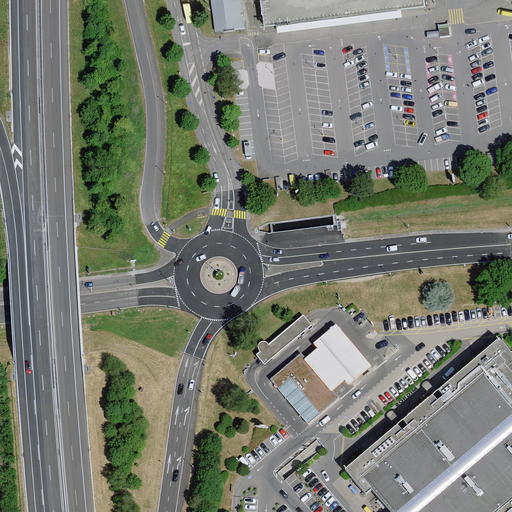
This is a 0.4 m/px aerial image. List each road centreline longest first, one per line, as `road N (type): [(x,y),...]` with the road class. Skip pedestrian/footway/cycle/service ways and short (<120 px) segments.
road 1 (motorway): [(77,511),(50,0)]
road 2 (motorway): [(26,0),(39,331)]
road 3 (motorway): [(197,252),(163,239),(151,223),(153,111),(130,0)]
road 4 (secondary): [(511,238),(279,257),(234,248)]
road 5 (secondary): [(242,296),(387,262),(511,251)]
road 6 (residential): [(177,0),(199,101),(229,186),(226,245)]
road 7 (motorway): [(166,511),(190,366),(223,306)]
road 8 (secondary): [(0,314),(163,295),(202,302)]
road 9 (motorway): [(0,135),(18,222),(24,312),(39,331)]
road 10 (secondary): [(190,261),(133,280),(0,297)]
road 11 (motorway): [(39,331),(52,511)]
